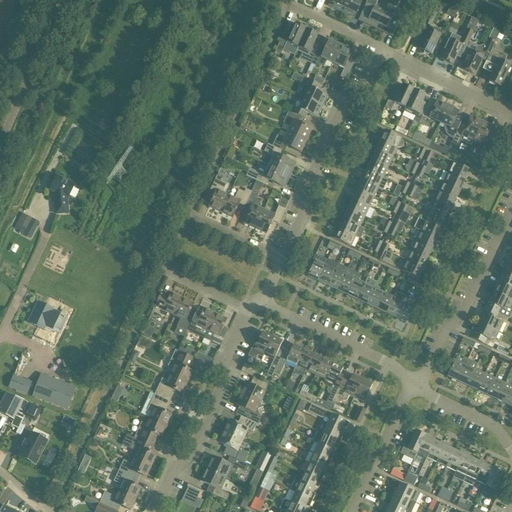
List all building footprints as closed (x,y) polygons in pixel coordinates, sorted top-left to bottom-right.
[(331,0),(328,6),(341,12),(346,0),(331,0)] [(362,0),(346,0),(341,12),(354,18),(362,0)] [(374,0),(367,0),(365,5),(360,16),(368,20),(366,23),(366,24),(367,24),(375,28),(385,8),(376,4),(377,1),(374,0)] [(404,13),(396,9),(394,12),(385,8),(375,28),(393,36),(404,13)] [(430,26),(436,14),(430,11),(424,24),(430,26)] [(296,50),(298,47),(306,30),(304,29),(304,28),(297,25),(295,25),(289,36),(283,33),(275,51),(280,54),(281,54),(283,49),(288,52),(290,48),(296,50)] [(431,54),(440,35),(438,35),(440,31),(433,27),(431,31),(427,29),(418,48),(431,54)] [(473,32),(467,29),(460,43),(467,46),(473,32)] [(317,35),(306,30),(298,47),(296,50),(301,53),(298,60),(304,62),(305,61),(311,64),(318,49),(312,47),(317,35)] [(461,45),(455,43),(458,37),(452,34),(449,40),(449,39),(440,58),(448,62),(448,63),(449,64),(450,63),(452,64),(461,45)] [(489,55),(492,49),(495,41),(489,38),(485,46),(483,45),(479,47),(476,53),(470,51),(461,69),(474,75),(483,57),(482,56),(484,52),(489,55)] [(323,52),(318,49),(311,64),(317,67),(318,63),(324,66),(326,61),(332,63),(340,46),(329,40),(323,52)] [(340,46),(332,63),(344,69),(340,77),(345,80),(352,65),(347,63),(352,51),(340,46)] [(507,56),(492,49),(489,55),(482,69),(492,74),(488,81),(500,87),(510,66),(503,63),(507,56)] [(303,98),(322,107),(327,96),(318,91),(320,85),(307,79),(304,85),(309,87),(303,98)] [(405,108),(413,91),(402,85),(399,92),(393,89),(385,108),(391,110),(394,103),(405,108)] [(425,96),(413,91),(405,108),(412,111),(410,114),(415,116),(413,121),(419,123),(422,117),(425,111),(427,105),(422,102),(425,96)] [(317,118),(322,107),(303,98),(298,109),(294,107),(291,113),(304,119),(307,114),(317,118)] [(428,104),(427,105),(425,111),(422,117),(429,120),(430,118),(440,123),(448,106),(437,101),(434,107),(428,104)] [(459,111),(448,106),(440,123),(445,125),(444,127),(444,129),(445,131),(445,133),(447,135),(448,136),(450,138),(453,139),(458,128),(462,120),(456,117),(459,111)] [(287,132),(306,141),(311,129),(298,123),(301,118),(288,112),(283,123),(290,126),(287,132)] [(467,139),(473,141),(482,122),(471,117),(464,131),(458,128),(453,139),(451,143),(457,146),(460,141),(463,142),(466,141),(467,139)] [(113,126),(111,120),(104,122),(107,128),(113,126)] [(413,121),(406,136),(412,139),(414,134),(419,123),(413,121)] [(486,157),(492,144),(486,142),(493,128),(482,122),(473,141),(479,144),(477,148),(478,149),(480,152),(481,153),(480,154),(486,157)] [(385,131),(380,141),(397,149),(397,148),(400,148),(402,148),(402,146),(404,144),(402,142),(401,140),(401,138),(385,131)] [(300,153),(306,141),(287,132),(284,139),(277,136),(272,146),(280,150),(280,151),(282,152),(282,151),(284,152),(287,147),(300,153)] [(414,134),(412,139),(420,143),(423,138),(414,134)] [(375,151),(392,158),(397,149),(380,141),(375,151)] [(273,155),(268,165),(290,176),(295,164),(278,156),(280,151),(280,150),(272,146),(267,144),(264,151),(273,155)] [(235,150),(230,148),(225,157),(231,160),(235,150)] [(421,148),(416,158),(421,160),(426,150),(421,148)] [(375,151),(371,160),(387,168),(392,158),(375,151)] [(429,151),(424,161),(428,164),(433,153),(429,151)] [(366,170),(383,178),(387,168),(371,160),(366,170)] [(452,162),(447,173),(464,181),(469,170),(452,162)] [(266,185),(264,184),(266,179),(284,187),(290,176),(268,165),(263,175),(249,169),(246,176),(266,185)] [(388,180),(383,178),(366,170),(362,180),(383,190),(388,180)] [(443,182),(461,191),(463,185),(462,185),(464,181),(447,173),(443,182)] [(54,196),(56,214),(68,213),(67,198),(68,198),(74,185),(56,176),(50,190),(56,193),(54,196)] [(222,179),(217,176),(210,190),(206,199),(211,202),(209,207),(221,213),(228,195),(222,193),(226,184),(221,182),(222,179)] [(357,190),(374,198),(379,200),(383,190),(362,180),(357,190)] [(458,196),(461,191),(443,182),(438,192),(455,200),(457,196),(458,196)] [(244,206),(251,192),(246,189),(244,193),(238,190),(234,198),(228,195),(221,213),(232,218),(239,204),(244,206)] [(357,190),(352,199),(369,207),(374,198),(357,190)] [(251,191),(251,192),(244,206),(244,208),(247,209),(248,213),(247,213),(248,214),(244,224),(255,229),(264,210),(258,207),(261,202),(256,199),(258,194),(251,191)] [(434,202),(451,210),(454,205),(453,204),(455,200),(438,192),(434,202)] [(348,209),(364,217),(369,207),(352,199),(348,209)] [(434,202),(429,212),(446,220),(448,215),(449,216),(451,210),(434,202)] [(266,234),(272,221),(278,224),(285,209),(278,206),(275,215),(264,210),(255,229),(266,234)] [(348,209),(343,219),(360,227),(364,217),(348,209)] [(424,221),(442,230),(445,224),(444,224),(446,220),(429,212),(424,221)] [(32,219),(27,230),(22,227),(19,233),(30,238),(38,223),(32,219)] [(339,229),(355,237),(360,239),(365,229),(360,227),(343,219),(339,229)] [(424,221),(420,231),(437,239),(439,235),(440,235),(442,230),(424,221)] [(350,247),(355,237),(339,229),(334,239),(350,247)] [(414,239),(416,240),(415,241),(433,249),(436,244),(435,243),(437,239),(420,231),(419,232),(417,232),(416,233),(414,237),(414,239)] [(327,248),(332,251),(335,243),(330,241),(328,245),(327,248)] [(411,250),(411,251),(427,259),(429,254),(430,255),(433,249),(415,241),(415,242),(412,243),(410,247),(411,250)] [(382,249),(379,255),(377,259),(382,262),(384,257),(387,252),(382,249)] [(405,259),(407,259),(406,261),(424,269),(426,263),(425,263),(427,259),(411,251),(410,252),(408,251),(407,252),(405,256),(405,259)] [(310,267),(312,267),(307,277),(318,281),(325,265),(327,260),(315,254),(313,260),(310,267)] [(327,260),(325,265),(318,281),(327,286),(338,264),(328,260),(327,260)] [(424,269),(406,261),(401,271),(418,279),(418,278),(420,274),(421,274),(424,269)] [(337,291),(347,295),(357,273),(352,271),(355,266),(350,263),(347,269),(337,291)] [(347,269),(338,264),(327,286),(337,291),(347,269)] [(511,270),(506,268),(501,278),(511,283),(511,270)] [(347,295),(357,300),(364,283),(358,280),(360,276),(360,274),(357,273),(347,295)] [(357,300),(366,305),(374,288),(377,283),(367,278),(364,283),(357,300)] [(511,283),(501,278),(494,293),(511,301),(511,283)] [(376,309),(384,292),(374,288),(366,305),(376,309)] [(394,297),(384,292),(376,309),(386,314),(394,297)] [(394,297),(386,314),(396,318),(404,302),(406,297),(396,292),(394,297)] [(168,313),(174,316),(182,299),(171,293),(168,300),(159,296),(152,312),(166,318),(168,313)] [(511,301),(494,293),(487,309),(498,314),(509,319),(511,313),(511,311),(511,310),(511,309),(510,308),(511,302),(511,301)] [(187,331),(194,316),(189,313),(194,304),(182,299),(174,316),(180,319),(177,326),(187,331)] [(414,306),(404,302),(396,318),(406,323),(410,314),(412,314),(414,310),(413,309),(414,306)] [(38,303),(29,322),(44,330),(50,333),(60,314),(53,311),(54,310),(38,303)] [(207,331),(215,314),(204,309),(200,318),(194,316),(187,331),(204,339),(207,331)] [(480,324),(498,332),(501,326),(499,325),(501,321),(496,319),(498,314),(487,309),(480,324)] [(207,331),(204,339),(210,342),(220,347),(227,331),(222,329),(227,319),(215,314),(207,331)] [(495,339),(498,332),(480,324),(472,339),(484,344),(486,339),(492,342),(493,338),(495,339)] [(254,350),(252,349),(248,356),(256,359),(257,355),(263,358),(264,355),(272,337),(262,333),(259,332),(257,338),(259,339),(254,350)] [(273,335),(272,337),(264,355),(274,360),(266,375),(272,377),(274,374),(280,360),(275,358),(282,342),(279,341),(280,338),(273,335)] [(461,342),(473,348),(475,344),(463,338),(461,342)] [(303,350),(293,345),(286,361),(296,366),(303,350)] [(498,346),(496,350),(506,355),(507,355),(509,351),(498,346)] [(170,375),(187,383),(192,372),(186,368),(191,357),(184,354),(178,351),(175,350),(168,366),(173,368),(170,375)] [(306,370),(313,355),(303,350),(296,366),(293,372),(303,377),(306,370)] [(134,351),(131,356),(137,359),(139,353),(134,351)] [(313,355),(306,370),(315,375),(323,359),(313,355)] [(131,356),(129,362),(134,365),(137,359),(131,356)] [(465,358),(463,359),(457,356),(456,361),(453,359),(450,366),(452,367),(447,377),(457,382),(467,360),(465,358)] [(315,375),(325,380),(333,364),(323,359),(315,375)] [(274,374),(279,376),(285,363),(280,360),(274,374)] [(467,386),(475,370),(477,364),(467,360),(457,382),(467,386)] [(241,371),(253,377),(257,370),(244,364),(241,371)] [(343,369),(333,364),(325,380),(323,385),(333,390),(327,402),(328,403),(325,408),(330,410),(333,402),(340,389),(334,386),(343,369)] [(467,386),(477,391),(485,374),(475,370),(467,386)] [(485,374),(477,391),(486,395),(494,379),(485,374)] [(75,388),(74,387),(41,375),(33,397),(66,410),(75,388)] [(162,378),(155,394),(170,401),(175,391),(182,394),(187,383),(170,375),(167,381),(162,378)] [(345,391),(340,389),(333,402),(339,404),(341,400),(344,401),(347,401),(349,395),(354,398),(362,380),(352,375),(345,391)] [(13,376),(9,388),(27,395),(31,383),(13,376)] [(252,385),(247,383),(241,394),(260,403),(262,397),(264,398),(265,396),(269,394),(273,386),(257,379),(254,384),(252,385)] [(486,395),(496,400),(504,383),(494,379),(486,395)] [(362,380),(354,398),(364,402),(372,385),(362,380)] [(511,386),(504,383),(496,400),(506,405),(511,392),(511,386)] [(317,398),(307,393),(305,397),(310,400),(310,401),(314,403),(317,398)] [(6,394),(0,405),(0,411),(14,419),(23,401),(6,394)] [(114,394),(111,400),(117,402),(120,397),(114,394)] [(170,401),(155,394),(147,410),(152,412),(149,418),(166,427),(172,415),(165,412),(170,401)] [(242,411),(239,416),(241,417),(255,423),(259,415),(259,413),(260,411),(258,410),(257,410),(260,403),(241,394),(236,406),(241,408),(242,411)] [(302,413),(307,403),(301,400),(296,410),(302,413)] [(23,401),(17,413),(35,421),(41,409),(23,401)] [(330,418),(327,424),(344,433),(349,423),(312,405),(308,412),(322,418),(325,417),(325,416),(330,418)] [(359,407),(353,420),(360,423),(366,410),(359,407)] [(299,423),(302,418),(294,414),(292,420),(296,422),(299,423)] [(237,424),(229,420),(224,431),(243,440),(248,430),(253,432),(256,424),(255,423),(241,417),(237,424)] [(161,438),(166,427),(149,418),(146,425),(141,422),(134,438),(149,445),(154,435),(161,438)] [(9,423),(3,442),(16,446),(23,428),(9,423)] [(323,434),(340,442),(344,433),(327,424),(323,434)] [(223,454),(229,457),(236,460),(240,452),(238,451),(240,447),(243,440),(224,431),(218,442),(227,446),(223,454)] [(313,441),(318,444),(335,452),(340,442),(323,434),(317,432),(313,441)] [(414,460),(417,454),(426,434),(421,432),(420,434),(415,432),(408,446),(404,444),(400,454),(414,460)] [(24,449),(20,457),(36,465),(48,442),(32,434),(28,443),(26,442),(23,448),(24,449)] [(431,436),(426,434),(417,454),(426,458),(435,441),(430,439),(431,436)] [(137,452),(134,458),(151,466),(156,455),(147,451),(149,445),(134,438),(129,448),(137,452)] [(426,458),(436,463),(445,443),(441,441),(440,443),(435,441),(426,458)] [(445,443),(436,463),(446,467),(454,450),(449,448),(450,446),(445,443)] [(313,454),(331,462),(335,452),(318,444),(313,454)] [(242,448),(240,447),(238,451),(240,452),(236,460),(244,464),(248,456),(246,453),(243,451),(242,448)] [(459,453),(454,450),(446,467),(456,472),(465,453),(460,450),(459,453)] [(453,477),(463,482),(474,459),(469,457),(470,455),(465,453),(456,472),(453,477)] [(326,472),(331,462),(313,454),(309,464),(326,472)] [(238,469),(241,470),(244,464),(236,460),(229,457),(226,463),(212,456),(206,469),(226,478),(229,471),(236,474),(238,469)] [(118,471),(134,478),(136,473),(146,477),(151,466),(134,458),(131,464),(123,461),(118,471)] [(479,462),(474,459),(463,482),(473,487),(475,481),(484,462),(480,459),(479,462)] [(489,464),(484,462),(475,481),(485,486),(493,469),(488,466),(489,464)] [(304,473),(321,481),(326,472),(309,464),(304,473)] [(200,481),(215,488),(212,494),(226,501),(229,495),(220,491),(226,478),(206,469),(200,481)] [(503,473),(493,469),(485,486),(482,492),(496,498),(499,492),(495,490),(498,483),(501,484),(503,479),(501,478),(503,473)] [(392,470),(390,475),(404,481),(406,476),(392,470)] [(121,485),(118,491),(136,499),(141,488),(131,484),(134,478),(118,471),(114,481),(121,485)] [(304,473),(300,483),(317,491),(321,481),(304,473)] [(406,476),(404,481),(409,484),(414,486),(418,478),(408,473),(406,476)] [(317,491),(300,483),(294,481),(290,490),(312,501),(317,491)] [(414,491),(400,484),(397,489),(395,488),(393,492),(416,503),(421,493),(414,491)] [(308,511),(312,501),(290,490),(289,490),(284,500),(308,511)] [(136,499),(118,491),(115,497),(105,492),(100,503),(118,511),(121,506),(130,510),(136,499)] [(409,511),(411,511),(416,503),(393,492),(390,497),(393,498),(390,503),(405,510),(409,511)] [(186,494),(183,500),(189,503),(192,496),(186,494)] [(87,497),(84,502),(94,506),(97,502),(87,497)] [(250,509),(254,510),(259,500),(255,498),(250,509)] [(284,511),(307,511),(308,511),(284,500),(283,499),(283,500),(284,500),(283,502),(281,507),(283,508),(281,510),(284,511)] [(466,502),(462,509),(468,511),(471,504),(466,502)] [(386,507),(383,511),(404,511),(405,510),(390,503),(388,508),(386,507)]
